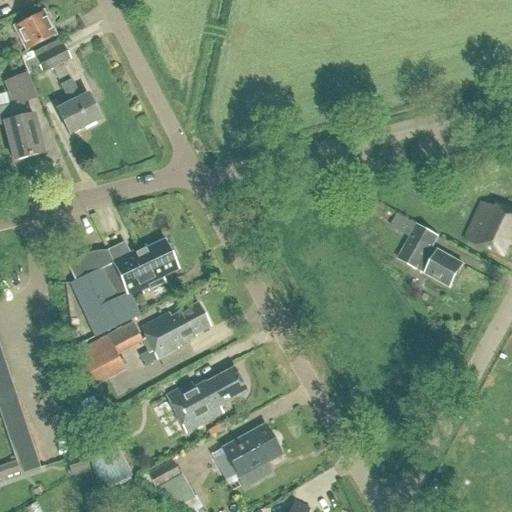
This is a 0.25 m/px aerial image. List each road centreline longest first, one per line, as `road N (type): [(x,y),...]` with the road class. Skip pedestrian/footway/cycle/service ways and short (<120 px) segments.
road 1 (residential): [(391,511),(369,491),(197,179)]
road 2 (residential): [(197,179),(511,103)]
road 3 (unclassified): [(398,511),(511,301)]
road 4 (residential): [(197,179),(99,0)]
road 5 (residential): [(0,220),(167,178),(197,179)]
